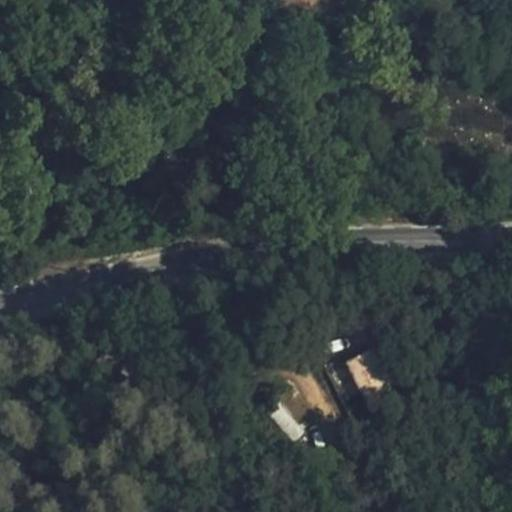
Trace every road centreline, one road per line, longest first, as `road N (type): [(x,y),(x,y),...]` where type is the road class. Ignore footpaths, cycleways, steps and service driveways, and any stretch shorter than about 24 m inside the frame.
road 1 (secondary): [(0,303),(288,247),(511,244)]
road 2 (track): [(175,267),(179,294),(143,317),(130,351),(160,384),(218,424),(238,466),(244,511)]
road 3 (track): [(324,399),(297,359),(196,403)]
